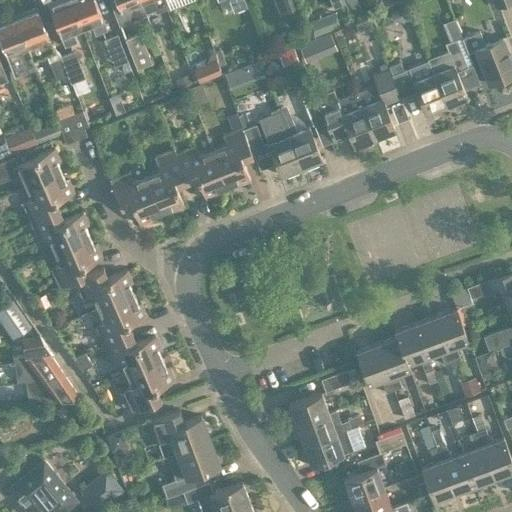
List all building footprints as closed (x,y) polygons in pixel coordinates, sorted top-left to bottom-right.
[(70,0),(46,0),(47,0),(59,31),(63,44),(75,40),(70,27),(80,23),(70,0)] [(89,20),(93,32),(105,27),(94,0),(70,0),(80,23),(89,20)] [(144,10),(139,0),(109,0),(118,23),(145,12),(144,10)] [(162,0),(139,0),(144,10),(152,7),(153,10),(165,6),(162,0)] [(229,0),(233,9),(245,4),(243,0),(229,0)] [(292,0),(273,0),(277,11),(295,5),(292,0)] [(402,2),(389,8),(392,14),(400,18),(407,15),(402,2)] [(35,65),(31,56),(44,51),(54,77),(66,72),(58,52),(53,45),(51,46),(34,5),(14,13),(26,43),(34,65),(35,65)] [(14,13),(0,18),(0,37),(9,62),(13,72),(34,65),(26,43),(14,13)] [(492,78),(494,82),(511,75),(510,71),(511,70),(511,62),(501,34),(483,41),(478,28),(460,35),(466,49),(473,46),(487,80),(492,78)] [(123,36),(135,66),(150,60),(139,30),(123,36)] [(101,36),(112,64),(121,60),(126,58),(116,31),(101,36)] [(466,63),(455,35),(444,40),(447,48),(426,56),(427,57),(444,101),(465,93),(455,67),(466,63)] [(319,53),(312,37),(297,43),(303,59),(319,53)] [(284,47),(288,58),(295,55),(291,45),(284,47)] [(73,47),(58,52),(66,72),(69,80),(83,75),(73,47)] [(220,70),(215,57),(192,66),(197,79),(199,79),(220,70)] [(402,67),(398,58),(385,63),(386,65),(397,94),(415,87),(424,110),(444,101),(427,57),(407,64),(407,65),(402,67)] [(121,60),(120,64),(122,70),(130,67),(126,58),(121,60)] [(384,105),(399,99),(397,94),(386,65),(371,71),(374,81),(354,88),(372,134),(393,126),(384,105)] [(232,66),(221,70),(227,85),(238,81),(232,66)] [(187,69),(173,75),(172,77),(176,87),(186,84),(191,81),(187,69)] [(191,81),(186,84),(189,92),(202,87),(199,79),(197,79),(191,81)] [(357,140),(357,143),(360,144),(368,140),(369,138),(368,136),(372,134),(354,88),(335,96),(331,87),(314,94),(323,117),(325,124),(331,138),(348,131),(352,142),(357,140)] [(311,121),(323,117),(314,94),(312,88),(300,93),(311,121)] [(299,163),(302,162),(303,164),(305,165),(317,161),(317,158),(317,156),(320,155),(316,145),(307,123),(294,128),(284,102),(276,105),(299,163)] [(299,163),(276,105),(269,108),(270,110),(257,115),(266,139),(279,171),(282,170),(283,172),(285,173),(296,169),(297,167),(296,164),(299,163)] [(65,113),(74,136),(85,132),(82,124),(86,122),(80,107),(65,113)] [(74,136),(65,113),(55,117),(56,119),(61,134),(64,140),(74,136)] [(36,143),(61,134),(56,119),(31,129),(36,143)] [(248,149),(250,153),(252,152),(263,148),(262,145),(254,121),(240,126),(247,145),(248,149)] [(210,146),(224,182),(235,178),(236,181),(248,176),(241,157),(250,154),(250,153),(240,126),(239,124),(220,132),(223,141),(210,146)] [(4,134),(10,150),(33,141),(26,125),(4,134)] [(0,131),(0,155),(11,151),(8,145),(2,130),(0,131)] [(185,179),(195,175),(203,194),(215,189),(214,186),(224,182),(210,146),(196,152),(192,142),(174,149),(172,145),(185,179)] [(0,177),(18,170),(24,184),(59,168),(54,157),(58,156),(52,144),(15,161),(12,153),(0,158),(0,177)] [(152,153),(157,167),(144,172),(158,208),(169,204),(170,207),(182,202),(175,183),(185,179),(172,145),(152,153)] [(30,197),(20,201),(29,220),(58,207),(54,197),(72,188),(67,176),(64,178),(59,168),(24,184),(30,197)] [(148,212),(158,208),(144,172),(131,177),(127,168),(107,176),(119,205),(129,201),(137,220),(149,215),(148,212)] [(58,207),(29,220),(37,239),(46,235),(52,249),(89,232),(84,222),(87,220),(82,208),(63,217),(58,207)] [(73,279),(73,278),(88,271),(87,271),(83,261),(102,253),(96,241),(93,242),(89,232),(52,249),(58,262),(49,266),(57,285),(73,279)] [(87,271),(88,271),(73,278),(73,279),(81,297),(90,293),(96,305),(133,290),(129,280),(132,278),(127,266),(108,274),(103,264),(87,271)] [(506,304),(511,302),(511,266),(465,284),(469,295),(499,284),(506,304)] [(453,304),(465,301),(460,286),(449,290),(453,304)] [(32,295),(37,305),(48,301),(43,290),(32,295)] [(137,300),(133,290),(96,305),(102,320),(93,324),(101,342),(131,329),(127,319),(146,311),(141,299),(137,300)] [(8,297),(0,302),(0,322),(9,335),(26,323),(8,297)] [(511,302),(506,304),(511,319),(511,321),(481,333),(487,348),(498,344),(511,338),(511,302)] [(466,337),(454,304),(433,312),(450,359),(458,356),(453,342),(466,337)] [(413,320),(425,352),(438,348),(443,361),(450,359),(433,312),(413,320)] [(392,327),(394,333),(395,333),(405,360),(417,355),(422,369),(430,366),(425,352),(413,320),(392,327)] [(154,331),(135,339),(131,329),(101,342),(109,362),(119,358),(124,371),(160,355),(156,345),(159,343),(154,331)] [(23,357),(49,353),(52,352),(38,333),(23,335),(8,338),(12,359),(23,357)] [(394,333),(375,340),(392,387),(400,384),(395,370),(408,365),(405,360),(395,333),(394,333)] [(511,364),(511,338),(498,344),(500,351),(509,354),(511,364)] [(384,389),(392,387),(375,340),(354,348),(366,381),(379,376),(384,389)] [(92,363),(83,350),(70,355),(79,369),(92,363)] [(23,358),(38,377),(64,373),(49,353),(23,357),(23,358)] [(164,365),(160,355),(124,371),(131,385),(121,389),(129,407),(159,397),(154,384),(173,376),(168,364),(164,365)] [(430,366),(422,369),(427,381),(435,378),(431,369),(430,366)] [(435,378),(435,380),(443,377),(438,366),(431,369),(435,378)] [(319,376),(323,388),(349,379),(345,367),(319,376)] [(78,394),(64,373),(38,377),(54,397),(78,394)] [(458,381),(462,393),(476,388),(472,376),(458,381)] [(286,401),(294,422),(327,410),(319,389),(286,401)] [(405,393),(396,397),(402,415),(412,412),(405,393)] [(455,402),(444,406),(449,419),(460,414),(455,402)] [(169,409),(148,418),(156,439),(162,454),(165,453),(175,449),(208,437),(199,412),(181,419),(177,407),(169,409)] [(327,410),(294,422),(301,442),(334,430),(343,426),(361,420),(358,412),(346,417),(338,419),(334,407),(327,410)] [(471,416),(475,428),(492,474),(499,472),(510,467),(511,466),(511,463),(501,434),(488,438),(483,425),(479,413),(471,416)] [(429,428),(431,432),(452,489),(472,482),(460,449),(448,453),(443,440),(437,425),(429,428)] [(126,443),(120,426),(104,432),(110,449),(126,443)] [(307,458),(309,462),(342,450),(350,447),(343,426),(334,430),(301,442),(303,446),(302,446),(300,448),(303,457),(306,458),(307,458)] [(377,450),(386,447),(404,440),(399,428),(373,438),(377,450)] [(460,449),(472,482),(492,474),(475,428),(468,431),(473,444),(460,449)] [(432,459),(419,464),(421,470),(428,489),(431,497),(452,489),(431,432),(423,434),(427,446),(432,459)] [(169,479),(161,481),(165,493),(173,491),(196,482),(192,470),(217,461),(208,437),(175,449),(165,453),(174,477),(169,479)] [(359,469),(341,476),(349,496),(382,484),(374,464),(383,461),(379,449),(377,450),(355,458),(359,469)] [(42,456),(8,484),(30,511),(52,511),(73,494),(42,456)] [(126,485),(110,467),(89,486),(104,504),(126,485)] [(211,489),(207,478),(181,488),(185,500),(196,496),(200,506),(201,511),(213,511),(215,511),(247,499),(240,478),(211,489)] [(419,493),(428,490),(424,478),(415,481),(419,493)] [(382,484),(349,496),(354,511),(368,511),(389,504),(382,484)] [(252,511),(247,499),(215,511),(213,511),(252,511)] [(409,511),(404,499),(389,504),(368,511),(409,511)]
